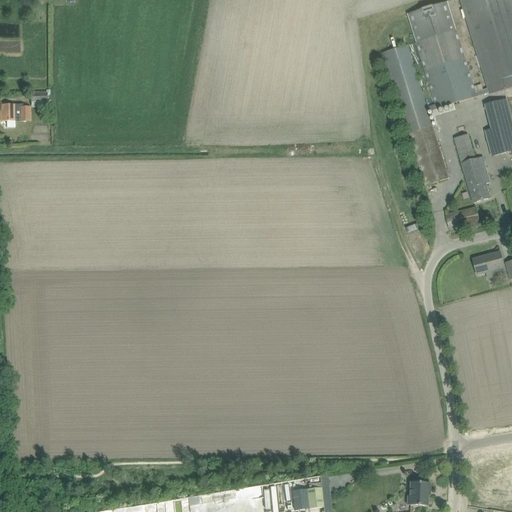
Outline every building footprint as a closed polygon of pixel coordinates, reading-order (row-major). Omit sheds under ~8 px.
[(383,52),(426,186),(449,178),(428,111),(437,108),(437,109),(476,97),(489,93),(490,95),(511,87),(511,0),(459,0),(488,89),(483,91),(475,93),(473,87),(447,2),(408,14),(435,104),(426,107),(406,45),(383,52)] [(481,85),(473,87),(475,93),(483,91),(481,85)] [(32,94),(32,108),(47,108),(47,107),(50,107),(50,101),(47,101),(47,93),(32,94)] [(492,129),(485,131),(492,156),(511,151),(511,121),(506,100),(486,105),(492,129)] [(2,113),(0,114),(1,122),(7,122),(7,129),(15,129),(15,122),(20,122),(20,123),(30,123),(30,108),(23,108),(23,106),(2,106),(2,113)] [(454,139),(470,194),(473,204),(490,199),(486,184),(490,183),(483,158),(476,160),(469,135),(454,139)] [(394,158),(386,161),(390,174),(393,184),(405,180),(398,157),(394,158)] [(445,216),(449,231),(480,223),(476,207),(466,210),(445,216)] [(477,276),(486,273),(488,279),(505,275),(504,269),(500,253),(474,261),(477,276)] [(326,511),(333,511),(331,481),(307,483),(310,508),(326,507),(326,511)] [(431,483),(421,483),(411,483),(410,497),(408,497),(408,506),(428,506),(428,496),(430,496),(431,483)]
